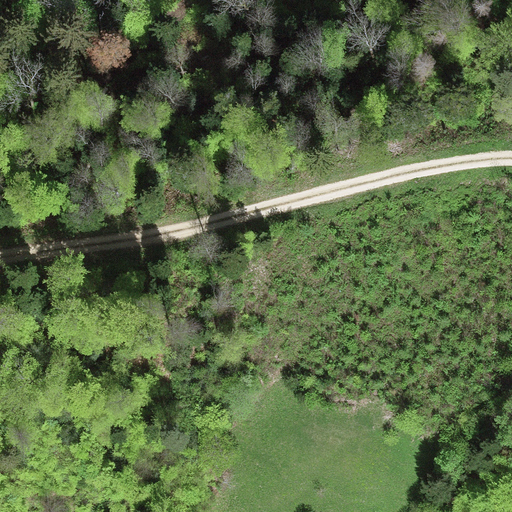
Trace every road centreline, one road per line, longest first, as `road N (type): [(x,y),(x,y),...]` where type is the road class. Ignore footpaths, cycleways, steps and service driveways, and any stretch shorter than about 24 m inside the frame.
road 1 (track): [(0,257),(165,234),(325,191),(511,156)]
road 2 (track): [(0,150),(188,0)]
